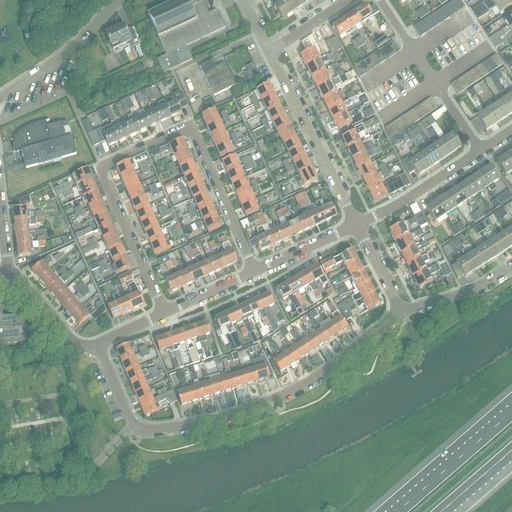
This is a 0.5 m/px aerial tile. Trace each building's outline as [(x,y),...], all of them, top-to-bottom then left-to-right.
[(216,9),(209,12),(204,1),(205,0),(174,0),(147,13),(166,54),(156,58),(163,73),(192,59),(186,46),(225,28),(216,9)] [(292,12),(284,0),(281,0),(279,2),(277,0),(275,0),(271,3),(282,19),(292,12)] [(284,0),(292,12),(302,5),(299,0),(284,0)] [(460,0),(454,0),(453,1),(460,11),(465,8),(465,7),(460,0)] [(470,10),(473,15),(496,0),(485,0),(482,2),(482,3),(470,10)] [(511,3),(509,0),(496,0),(473,15),(476,20),(488,12),(495,8),(499,14),(511,4),(511,3)] [(453,1),(448,4),(455,14),(460,11),(453,1)] [(448,4),(443,7),(450,17),(455,14),(448,4)] [(363,5),(352,12),(361,24),(366,20),(370,26),(375,22),(371,17),(378,12),(374,5),(367,10),(363,5)] [(425,6),(420,9),(425,16),(429,13),(425,6)] [(443,7),(438,11),(445,21),(450,17),(443,7)] [(425,16),(420,9),(415,13),(420,19),(425,16)] [(438,11),(433,14),(440,24),(445,21),(438,11)] [(352,12),(342,19),(351,32),(355,30),(354,27),(360,23),(360,24),(361,24),(352,12)] [(433,14),(428,17),(435,27),(440,24),(433,14)] [(501,31),(489,38),(492,43),(499,39),(510,31),(511,31),(511,30),(511,14),(503,20),(507,26),(500,30),(501,31)] [(428,17),(424,20),(430,30),(435,27),(428,17)] [(351,32),(342,19),(331,26),(339,37),(344,34),(346,36),(351,32)] [(424,20),(419,24),(425,34),(430,30),(424,20)] [(130,40),(136,38),(131,27),(126,30),(123,24),(105,32),(112,49),(120,45),(119,42),(129,37),(130,40)] [(419,24),(413,27),(420,37),(425,34),(419,24)] [(377,48),(388,40),(384,35),(373,43),(377,48)] [(360,36),(355,39),(361,47),(365,44),(360,36)] [(335,37),(324,43),(329,55),(336,51),(336,52),(342,49),(337,40),(335,37)] [(361,47),(355,39),(351,42),(356,50),(361,47)] [(499,39),(492,43),(495,48),(502,43),(499,39)] [(393,40),(388,44),(394,54),(399,51),(393,40)] [(388,44),(383,47),(390,57),(394,54),(388,44)] [(383,47),(378,50),(385,61),(390,57),(383,47)] [(299,56),(305,67),(319,60),(319,59),(316,54),(318,54),(315,48),(299,56)] [(378,50),(373,54),(380,64),(385,61),(378,50)] [(319,60),(305,67),(311,78),(324,71),(322,66),(329,63),(336,59),(333,53),(336,52),(336,51),(329,55),(320,59),(319,59),(319,60)] [(373,54),(368,57),(375,67),(380,64),(373,54)] [(495,54),(491,57),(497,67),(503,63),(496,54),(495,54)] [(503,60),(506,64),(511,60),(511,58),(510,55),(503,60)] [(368,57),(363,60),(370,71),(375,67),(368,57)] [(491,57),(486,60),(492,70),(497,67),(491,57)] [(224,63),(214,68),(213,66),(215,65),(212,60),(199,67),(214,96),(235,85),(224,63)] [(363,60),(358,64),(365,74),(370,71),(363,60)] [(486,60),(481,64),(487,74),(492,70),(486,60)] [(358,64),(354,66),(359,78),(365,74),(358,64)] [(481,64),(476,67),(482,77),(487,74),(481,64)] [(476,67),(471,71),(478,80),(482,77),(476,67)] [(341,69),(334,72),(337,78),(344,75),(341,69)] [(324,71),(311,78),(316,89),(332,81),(329,75),(327,76),(324,71)] [(471,71),(466,74),(473,84),(478,80),(471,71)] [(498,71),(494,74),(498,81),(503,78),(498,71)] [(466,74),(461,77),(468,87),(473,84),(466,74)] [(498,81),(494,74),(483,81),(486,86),(491,82),(493,84),(498,81)] [(337,78),(332,81),(316,89),(322,100),(336,93),(333,87),(347,80),(344,75),(337,78)] [(461,77),(456,81),(463,90),(468,87),(461,77)] [(456,81),(451,84),(457,94),(463,90),(456,81)] [(255,90),(261,101),(273,95),(267,84),(255,90)] [(478,84),(473,88),(477,94),(482,90),(478,84)] [(149,88),(145,90),(148,96),(150,102),(155,99),(149,88)] [(477,94),(473,88),(468,91),(472,97),(477,94)] [(352,92),(346,95),(349,101),(355,98),(352,92)] [(164,103),(163,103),(170,118),(181,113),(179,107),(184,105),(178,93),(173,95),(173,96),(163,101),(164,103)] [(336,93),(322,100),(328,111),(343,104),(340,97),(338,98),(336,93)] [(487,93),(484,98),(493,102),(496,97),(487,93)] [(273,95),(261,101),(266,112),(278,105),(273,95)] [(511,101),(509,96),(498,103),(507,116),(511,112),(511,101)] [(129,97),(124,99),(129,110),(134,108),(129,97)] [(349,101),(343,104),(328,111),(332,121),(346,114),(344,109),(358,101),(356,97),(355,98),(349,101)] [(430,98),(425,101),(432,111),(437,108),(430,98)] [(129,110),(124,99),(120,101),(124,112),(129,110)] [(425,101),(420,104),(427,114),(432,111),(425,101)] [(161,107),(154,110),(160,122),(170,118),(163,103),(160,104),(161,107)] [(498,103),(487,110),(496,123),(507,116),(498,103)] [(420,104),(415,108),(422,118),(427,114),(420,104)] [(278,105),(266,112),(272,122),(284,116),(278,105)] [(104,109),(107,115),(110,123),(114,121),(108,107),(104,109)] [(415,108),(410,111),(417,121),(422,118),(415,108)] [(99,111),(97,112),(100,118),(102,117),(107,115),(104,109),(99,111)] [(202,115),(207,126),(219,121),(214,109),(202,115)] [(366,119),(374,115),(371,109),(363,113),(366,119)] [(154,110),(144,115),(149,127),(160,122),(154,110)] [(496,123),(487,110),(477,117),(485,130),(496,123)] [(410,111),(405,115),(412,125),(417,121),(410,111)] [(139,117),(133,120),(139,132),(149,127),(144,115),(142,112),(137,114),(139,117)] [(346,114),(332,121),(337,131),(350,124),(351,127),(362,121),(359,114),(349,119),(346,114)] [(127,119),(121,122),(123,124),(128,137),(139,132),(133,120),(131,115),(127,117),(127,119)] [(405,115),(400,118),(406,128),(412,125),(405,115)] [(284,116),(272,122),(269,124),(264,126),(260,128),(263,133),(275,127),(277,132),(289,126),(284,116)] [(430,116),(426,119),(430,126),(435,123),(430,116)] [(341,138),(347,149),(359,142),(356,136),(379,124),(376,118),(361,125),(362,127),(341,138)] [(400,118),(395,121),(401,131),(406,128),(400,118)] [(87,135),(93,132),(93,131),(88,119),(82,122),(87,135)] [(430,126),(426,119),(421,122),(425,129),(430,126)] [(13,141),(12,145),(12,149),(13,153),(21,151),(25,168),(76,154),(71,136),(65,138),(62,128),(68,126),(66,121),(61,123),(60,123),(50,125),(49,120),(37,123),(30,126),(22,130),(18,133),(15,137),(13,141)] [(219,121),(207,126),(211,137),(224,131),(219,121)] [(395,121),(390,124),(396,135),(401,131),(395,121)] [(93,132),(98,143),(105,140),(108,146),(118,141),(113,129),(110,124),(100,129),(99,128),(93,131),(93,132)] [(123,124),(113,129),(118,141),(128,137),(123,124)] [(390,124),(385,128),(390,139),(396,135),(390,124)] [(289,126),(277,132),(283,143),(295,137),(289,126)] [(382,128),(374,131),(377,137),(384,134),(382,128)] [(409,130),(404,133),(409,140),(414,137),(409,130)] [(224,131),(211,137),(216,147),(229,142),(224,131)] [(230,135),(232,140),(242,136),(240,131),(235,134),(235,132),(230,135)] [(93,132),(87,135),(92,146),(98,143),(93,132)] [(409,140),(404,133),(400,136),(404,143),(409,140)] [(451,134),(440,141),(449,155),(460,148),(451,134)] [(242,136),(232,140),(235,146),(245,142),(242,136)] [(295,137),(283,143),(288,153),(300,147),(295,137)] [(174,156),(175,156),(174,155),(187,150),(182,139),(158,149),(160,154),(171,149),(174,156)] [(269,150),(274,147),(279,145),(276,139),(266,144),(269,150)] [(440,141),(430,148),(439,162),(449,155),(440,141)] [(229,142),(216,147),(221,158),(233,153),(229,142)] [(359,142),(347,149),(352,160),(365,153),(375,148),(372,142),(367,145),(362,148),(359,142)] [(365,153),(352,160),(358,170),(370,164),(367,159),(381,152),(378,146),(375,148),(365,153)] [(300,147),(288,153),(293,164),(306,158),(300,147)] [(430,148),(419,155),(428,169),(439,162),(430,148)] [(410,152),(414,159),(408,163),(417,176),(428,169),(419,155),(415,149),(410,152)] [(174,155),(175,156),(179,166),(192,160),(187,150),(174,155)] [(390,157),(395,154),(392,150),(382,156),(385,162),(391,159),(390,157)] [(241,160),(243,166),(254,161),(251,155),(241,160)] [(511,170),(511,163),(507,155),(496,162),(505,176),(511,170)] [(222,162),(227,173),(239,167),(234,156),(222,162)] [(306,158),(293,164),(299,174),(311,168),(306,158)] [(115,167),(121,178),(133,173),(131,169),(134,167),(131,160),(115,167)] [(148,160),(138,165),(140,169),(150,164),(148,160)] [(192,160),(179,166),(184,177),(196,171),(192,160)] [(254,161),(243,166),(246,171),(256,167),(254,161)] [(151,165),(150,164),(140,169),(142,175),(149,171),(147,167),(151,165)] [(370,164),(358,170),(363,181),(375,175),(370,164)] [(489,166),(479,174),(487,187),(498,180),(489,166)] [(239,167),(227,173),(231,184),(244,178),(239,167)] [(71,175),(74,181),(76,186),(92,180),(87,168),(71,175)] [(311,168),(299,174),(302,180),(298,183),(300,187),(317,179),(311,168)] [(386,170),(381,172),(385,179),(389,176),(386,170)] [(196,171),(184,177),(189,188),(201,182),(196,171)] [(133,173),(121,178),(125,189),(138,184),(133,173)] [(381,185),(369,192),(374,203),(409,185),(404,174),(399,177),(401,181),(383,190),(381,185)] [(479,174),(468,181),(477,194),(487,187),(479,174)] [(375,175),(363,181),(369,192),(381,185),(375,175)] [(244,178),(231,184),(236,194),(249,189),(244,178)] [(92,180),(76,186),(79,192),(82,191),(84,196),(81,198),(84,196),(97,191),(92,180)] [(468,181),(457,188),(466,201),(477,194),(468,181)] [(201,182),(189,188),(194,199),(206,193),(201,182)] [(60,186),(63,192),(71,189),(68,183),(60,186)] [(138,184),(125,189),(130,200),(143,195),(138,184)] [(457,188),(447,195),(456,208),(466,201),(457,188)] [(71,189),(63,192),(65,198),(73,195),(71,189)] [(249,189),(236,194),(241,205),(253,200),(249,189)] [(84,196),(81,198),(84,204),(87,203),(89,207),(101,202),(97,191),(84,196)] [(318,207),(325,221),(336,216),(325,191),(320,193),(323,199),(321,200),(325,207),(319,209),(318,207)] [(304,192),(299,194),(305,207),(310,205),(304,192)] [(206,193),(194,199),(198,209),(211,204),(206,193)] [(12,209),(13,221),(28,219),(42,218),(43,218),(42,212),(25,213),(25,207),(30,207),(29,201),(28,201),(28,195),(28,194),(18,199),(19,208),(12,209)] [(305,207),(299,194),(294,197),(300,209),(305,207)] [(143,195),(130,200),(135,211),(148,206),(143,195)] [(257,198),(261,204),(266,202),(263,195),(257,198)] [(447,195),(436,202),(445,215),(456,208),(447,195)] [(500,196),(495,199),(500,206),(505,203),(500,196)] [(500,206),(495,199),(490,202),(495,209),(500,206)] [(253,200),(241,205),(245,216),(258,211),(253,200)] [(408,203),(413,212),(420,209),(416,200),(408,203)] [(101,202),(89,207),(94,218),(106,213),(101,202)] [(445,215),(436,202),(425,209),(434,222),(445,215)] [(157,209),(160,214),(170,209),(168,204),(157,209)] [(211,204),(198,209),(203,220),(216,215),(211,204)] [(185,215),(190,213),(194,211),(191,205),(183,209),(185,215)] [(148,206),(135,211),(140,222),(153,216),(148,206)] [(318,207),(307,212),(314,226),(325,221),(318,207)] [(285,208),(280,210),(283,217),(286,222),(292,236),(303,231),(298,219),(292,221),(289,214),(288,214),(285,208)] [(502,208),(498,211),(502,218),(507,215),(502,208)] [(170,209),(160,214),(162,218),(172,214),(170,209)] [(281,227),(276,229),(282,241),(292,236),(286,222),(283,217),(280,210),(275,212),(281,224),(280,225),(281,227)] [(479,210),(474,213),(479,220),(484,217),(479,210)] [(502,218),(498,211),(493,214),(497,221),(502,218)] [(303,217),(298,219),(303,231),(314,226),(307,212),(302,215),(303,217)] [(106,213),(94,218),(98,229),(111,224),(106,213)] [(261,213),(257,215),(271,246),(282,241),(276,229),(270,231),(270,229),(269,230),(261,213)] [(427,226),(420,213),(413,217),(414,218),(408,221),(411,227),(417,223),(420,229),(427,226)] [(470,216),(474,223),(479,220),(474,213),(470,216)] [(216,215),(203,220),(208,231),(221,226),(216,215)] [(247,219),(249,225),(254,223),(259,235),(253,238),(259,251),(271,246),(257,215),(247,219)] [(153,216),(140,222),(145,233),(158,227),(153,216)] [(28,219),(13,221),(15,233),(28,231),(27,226),(36,225),(36,223),(42,223),(42,218),(28,219)] [(481,222),(477,225),(481,232),(486,229),(481,222)] [(388,230),(394,242),(408,235),(402,223),(388,230)] [(111,224),(98,229),(103,240),(116,235),(111,224)] [(458,224),(454,227),(458,234),(463,231),(458,224)] [(481,232),(477,225),(472,228),(476,235),(481,232)] [(90,227),(75,234),(77,239),(92,232),(90,227)] [(158,227),(145,233),(150,244),(163,238),(158,227)] [(458,234),(454,227),(449,230),(453,237),(458,234)] [(408,235),(394,242),(400,254),(414,246),(411,241),(423,235),(420,229),(408,235)] [(511,234),(509,229),(498,236),(507,250),(511,246),(511,234)] [(28,231),(15,233),(16,244),(31,243),(30,237),(28,237),(28,231)] [(116,235),(103,240),(108,251),(121,245),(116,235)] [(218,253),(225,267),(237,261),(225,236),(219,238),(222,245),(221,245),(224,252),(219,255),(218,253)] [(460,236),(455,239),(460,246),(465,243),(460,236)] [(498,236),(487,243),(496,257),(507,250),(498,236)] [(87,241),(90,246),(97,243),(94,238),(87,241)] [(163,238),(150,244),(155,255),(170,249),(167,241),(165,242),(163,238)] [(460,246),(455,239),(451,242),(455,249),(460,246)] [(414,246),(400,254),(406,265),(420,258),(417,252),(429,246),(426,240),(415,246),(414,246)] [(31,243),(16,244),(17,257),(30,255),(30,249),(32,249),(31,248),(45,246),(45,241),(37,242),(31,243)] [(208,243),(211,250),(216,248),(213,241),(208,243)] [(97,243),(90,246),(82,250),(84,255),(99,248),(97,243)] [(194,243),(189,245),(194,258),(200,256),(194,243)] [(487,243),(477,250),(485,264),(496,257),(487,243)] [(121,245),(108,251),(113,262),(126,256),(121,245)] [(194,258),(189,245),(184,248),(189,260),(194,258)] [(342,262),(345,267),(357,261),(352,249),(332,259),(331,257),(319,263),(323,271),(342,262)] [(477,250),(466,256),(475,270),(485,264),(477,250)] [(420,258),(406,265),(412,277),(426,270),(423,264),(435,258),(432,252),(420,258)] [(213,257),(208,260),(214,272),(225,267),(218,253),(212,256),(213,257)] [(167,255),(157,260),(160,266),(165,264),(170,261),(167,255)] [(126,256),(113,262),(115,266),(112,267),(115,275),(131,268),(126,256)] [(466,256),(455,263),(450,266),(456,279),(463,275),(464,277),(475,270),(466,256)] [(31,271),(39,280),(49,271),(46,267),(52,262),(47,257),(31,271)] [(91,271),(99,267),(106,265),(104,260),(89,267),(91,271)] [(202,261),(196,263),(203,277),(214,272),(208,260),(203,262),(202,261)] [(357,261),(345,267),(347,272),(334,279),(337,285),(349,278),(350,278),(363,271),(357,261)] [(443,278),(450,274),(444,261),(437,264),(443,278)] [(192,267),(186,270),(192,282),(203,277),(196,263),(191,266),(192,267)] [(317,264),(307,270),(313,281),(318,278),(322,285),(327,282),(317,264)] [(57,272),(61,276),(67,272),(62,267),(57,272)] [(426,270),(412,277),(418,289),(432,282),(429,276),(433,274),(429,268),(426,270)] [(59,279),(47,289),(55,298),(65,289),(61,284),(73,274),(69,270),(67,272),(61,276),(59,279)] [(180,271),(175,273),(181,287),(192,282),(186,270),(181,272),(180,271)] [(307,270),(296,276),(303,288),(308,285),(309,286),(312,291),(316,288),(314,283),(313,281),(307,270)] [(49,271),(39,280),(47,289),(59,279),(54,274),(53,275),(49,271)] [(350,278),(349,278),(349,279),(350,278),(353,283),(352,284),(354,289),(356,288),(368,282),(363,271),(350,278)] [(121,286),(133,280),(130,272),(117,278),(121,286)] [(181,287),(175,273),(170,275),(170,277),(165,280),(170,292),(181,287)] [(93,278),(95,284),(105,279),(103,274),(93,278)] [(296,276),(286,282),(293,295),(298,292),(297,291),(303,288),(296,276)] [(109,290),(114,288),(111,281),(105,283),(109,290)] [(73,290),(77,294),(85,288),(86,287),(82,282),(73,290)] [(293,295),(286,282),(275,289),(282,300),(287,297),(289,299),(292,304),(297,301),(294,296),(293,295)] [(336,306),(339,311),(374,293),(368,282),(356,288),(359,294),(351,297),(351,298),(343,302),(336,306)] [(131,295),(126,297),(132,310),(143,305),(133,284),(127,286),(131,295)] [(328,296),(334,293),(331,287),(325,290),(328,296)] [(339,297),(348,293),(346,287),(336,292),(339,297)] [(74,297),(63,307),(70,316),(80,307),(77,303),(89,292),(85,288),(77,294),(74,297)] [(65,289),(55,298),(63,307),(74,297),(70,291),(68,293),(65,289)] [(316,298),(320,295),(317,289),(312,292),(316,298)] [(268,292),(257,297),(269,324),(273,331),(278,329),(268,307),(273,304),(268,292)] [(374,293),(339,311),(345,320),(352,316),(349,312),(362,305),(362,306),(364,305),(367,310),(379,304),(374,293)] [(117,294),(111,297),(114,303),(106,307),(111,319),(132,310),(126,297),(120,301),(117,294)] [(94,295),(89,300),(92,304),(98,299),(94,295)] [(257,297),(246,303),(252,316),(253,316),(252,314),(257,312),(264,326),(269,324),(257,297)] [(301,298),(296,301),(300,307),(305,304),(301,298)] [(300,307),(296,301),(292,304),(295,310),(300,307)] [(246,303),(235,307),(242,322),(242,321),(244,327),(247,334),(248,334),(252,344),(257,341),(247,319),(252,316),(246,303)] [(334,320),(330,323),(337,334),(347,328),(330,303),(327,305),(333,314),(331,315),(334,320)] [(80,307),(70,316),(78,325),(95,311),(91,307),(87,311),(86,310),(84,311),(80,307)] [(235,307),(224,312),(230,324),(236,322),(237,324),(242,322),(235,307)] [(219,329),(224,327),(228,334),(229,334),(236,349),(241,347),(234,332),(230,324),(224,312),(213,318),(219,329)] [(324,322),(318,326),(320,329),(328,340),(337,334),(330,323),(323,312),(319,314),(324,322)] [(0,345),(41,341),(21,318),(0,317),(0,345)] [(353,319),(349,322),(354,331),(359,328),(353,319)] [(206,321),(193,326),(197,338),(203,354),(208,352),(204,341),(206,341),(204,335),(210,333),(206,321)] [(193,326),(180,330),(184,342),(197,338),(193,326)] [(320,329),(310,335),(318,347),(328,340),(320,329),(318,326),(320,329)] [(296,328),(293,330),(294,332),(299,339),(302,337),(296,328)] [(180,330),(168,334),(172,346),(179,368),(183,367),(177,347),(179,347),(178,344),(184,342),(180,330)] [(284,337),(280,332),(280,331),(277,334),(285,346),(288,344),(284,337)] [(294,332),(291,334),(295,342),(294,343),(296,345),(292,348),(299,359),(308,353),(301,342),(299,339),(294,332)] [(158,351),(165,348),(166,351),(168,350),(175,370),(179,368),(172,346),(168,334),(154,339),(158,351)] [(310,335),(301,342),(308,353),(318,347),(310,335)] [(269,345),(277,357),(272,361),(279,372),(289,365),(282,354),(274,342),(269,345)] [(115,350),(120,361),(133,356),(131,352),(134,351),(131,343),(115,350)] [(193,345),(186,347),(192,364),(199,361),(193,345)] [(192,364),(186,347),(180,349),(180,351),(185,366),(192,364)] [(260,360),(264,358),(260,348),(256,350),(260,360)] [(292,348),(282,354),(289,365),(299,359),(292,348)] [(149,355),(146,349),(139,352),(142,358),(149,355)] [(133,356),(120,361),(125,372),(138,366),(133,356)] [(215,374),(219,373),(214,359),(211,360),(215,374)] [(264,364),(253,368),(257,381),(269,377),(264,364)] [(138,366),(125,372),(130,383),(142,377),(144,377),(157,371),(154,366),(140,372),(138,366)] [(253,368),(242,371),(246,384),(257,381),(253,368)] [(157,371),(144,377),(145,379),(150,377),(151,379),(159,376),(158,375),(165,373),(163,369),(157,372),(157,371)] [(225,377),(221,378),(221,379),(225,391),(236,388),(231,375),(230,370),(223,372),(225,377)] [(194,386),(188,389),(192,402),(203,398),(198,385),(194,371),(190,373),(194,386)] [(231,375),(236,388),(246,384),(242,371),(231,375)] [(142,377),(130,383),(134,394),(147,388),(142,377)] [(175,389),(176,392),(180,405),(192,402),(188,389),(187,389),(184,377),(180,378),(182,385),(180,385),(181,388),(175,389)] [(221,378),(210,382),(214,395),(225,391),(221,379),(221,378)] [(210,382),(198,385),(203,398),(214,395),(210,382)] [(156,392),(158,396),(171,391),(169,386),(156,392)] [(147,388),(134,394),(139,405),(152,399),(147,388)] [(158,396),(152,399),(139,405),(144,417),(160,410),(157,403),(167,399),(169,404),(176,401),(171,391),(158,396)]
